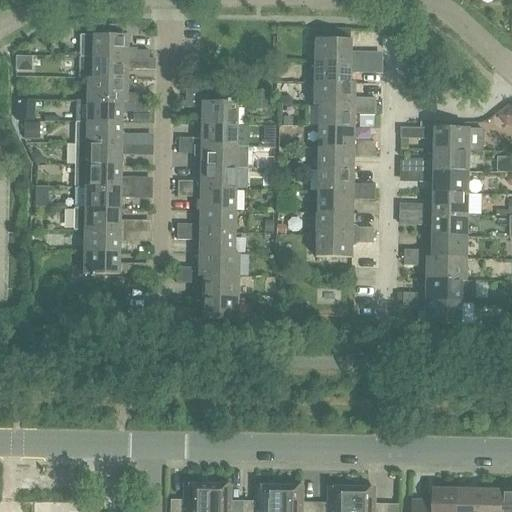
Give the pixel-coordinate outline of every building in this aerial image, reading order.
[(80,35),(79,58),(148,59),(149,52),(136,51),(136,49),(127,49),(128,36),(121,36),(121,26),(93,25),(92,36),(80,35)] [(314,39),(314,62),(362,63),(362,52),(349,52),(349,40),(314,39)] [(86,79),(86,81),(127,82),(127,70),(154,70),(154,59),(148,59),(79,58),(79,79),(86,79)] [(314,62),(313,83),(349,84),(349,83),(349,73),(362,74),(362,63),(314,62)] [(86,81),(86,102),(148,103),(148,95),(126,94),(127,82),(86,81)] [(313,106),(318,106),(318,105),(375,106),(375,98),(354,98),(354,83),(349,83),(349,84),(313,83),(313,106)] [(200,107),(200,124),(236,125),(236,103),(216,103),(217,91),(185,90),(185,107),(200,107)] [(268,109),(268,91),(252,91),(252,108),(268,109)] [(32,111),(33,100),(15,100),(15,111),(32,111)] [(148,110),(148,103),(86,102),(76,101),(75,121),(121,122),(121,110),(148,110)] [(375,114),(375,106),(318,105),(318,106),(317,127),(353,128),(353,114),(375,114)] [(75,121),(75,144),(133,146),(133,135),(121,134),(121,122),(75,121)] [(235,147),(236,125),(200,124),(200,139),(178,138),(178,146),(235,147)] [(317,127),(317,148),(375,150),(375,142),(353,141),(353,128),(317,127)] [(432,140),(432,150),(467,151),(468,129),(420,128),(420,139),(432,140)] [(75,166),(120,167),(120,156),(133,156),(133,146),(75,144),(75,166)] [(200,154),(200,168),(235,168),(235,147),(178,146),(178,154),(200,154)] [(317,170),(353,171),(353,157),(374,158),(375,150),(317,148),(317,170)] [(419,161),(419,172),(467,172),(467,151),(432,150),(432,161),(419,161)] [(84,188),(132,189),(133,178),(120,178),(120,167),(75,166),(74,188),(84,188)] [(235,190),(235,168),(200,168),(199,182),(178,181),(178,189),(235,190)] [(317,170),(316,192),(374,193),(374,185),(353,185),(353,171),(317,170)] [(466,194),(467,172),(419,172),(419,183),(431,183),(431,194),(466,194)] [(84,188),(84,209),(119,210),(120,199),(132,200),(132,189),(84,188)] [(199,198),(199,211),(235,211),(235,190),(178,189),(178,197),(199,198)] [(374,201),(374,193),(316,192),(316,213),(352,214),(352,200),(374,201)] [(418,204),(418,215),(466,216),(466,194),(431,194),(431,204),(418,204)] [(83,231),(132,232),(132,221),(119,221),(119,210),(84,209),(74,209),(74,231),(83,231)] [(234,233),(235,211),(199,211),(199,225),(177,225),(177,232),(234,233)] [(316,213),(316,235),(373,236),(373,228),(352,228),(352,214),(316,213)] [(465,238),(466,216),(418,215),(418,226),(430,226),(430,237),(465,238)] [(83,231),(83,252),(119,253),(119,242),(132,243),(132,232),(83,231)] [(198,241),(198,255),(234,255),(234,254),(234,233),(177,232),(177,241),(198,241)] [(373,236),(316,235),(315,257),(351,258),(351,244),(373,244),(373,236)] [(403,250),(403,258),(425,258),(425,257),(430,257),(430,259),(465,259),(465,238),(430,237),(430,251),(403,250)] [(119,253),(83,252),(82,275),(118,276),(118,275),(131,275),(131,264),(118,264),(119,253)] [(238,254),(234,254),(234,255),(198,255),(198,268),(176,268),(175,276),(197,276),(197,277),(202,277),(203,276),(238,277),(238,254)] [(424,267),(424,280),(439,281),(459,281),(465,282),(465,259),(430,259),(430,257),(425,257),(425,258),(403,258),(403,266),(424,267)] [(352,279),(352,269),(340,269),(340,279),(352,279)] [(197,276),(175,276),(175,284),(202,284),(202,298),(238,298),(238,277),(203,276),(202,277),(197,277),(197,276)] [(465,282),(459,281),(439,281),(424,280),(424,294),(402,293),(402,301),(459,302),(470,302),(470,282),(465,282)] [(237,321),(238,298),(202,298),(202,309),(189,309),(188,330),(207,330),(208,320),(237,321)] [(459,302),(402,301),(402,309),(423,310),(423,324),(459,325),(459,302)] [(373,338),(373,324),(348,323),(347,337),(373,338)] [(259,482),(259,487),(255,487),(255,509),(242,509),(242,511),(278,511),(279,487),(279,483),(259,482)] [(206,511),(207,486),(183,486),(183,508),(171,507),(171,501),(170,501),(169,511),(206,511)] [(242,511),(242,509),(230,508),(230,486),(207,486),(206,511),(242,511)] [(279,487),(278,511),(314,511),(314,510),(302,510),(302,488),(279,487)] [(350,511),(351,489),(327,488),(327,510),(314,510),(314,511),(350,511)] [(374,489),(351,489),(350,511),(386,511),(387,505),(386,505),(386,511),(374,511),(374,489)] [(456,511),(457,491),(435,490),(434,502),(413,502),(413,511),(456,511)] [(479,511),(480,491),(457,491),(456,511),(479,511)] [(479,511),(502,511),(503,492),(480,491),(479,511)] [(511,511),(511,491),(503,492),(502,511),(511,511)] [(95,498),(94,511),(116,511),(117,498),(95,498)]
